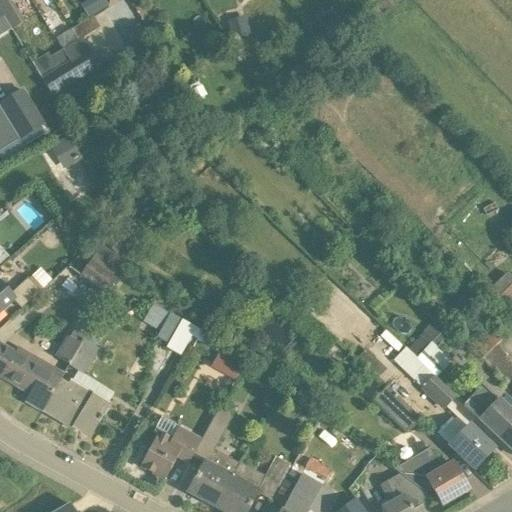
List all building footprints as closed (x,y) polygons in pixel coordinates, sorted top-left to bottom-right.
[(0,0),(0,13),(1,15),(11,31),(22,24),(7,0),(0,0)] [(88,19),(97,14),(91,4),(82,9),(88,19)] [(330,15),(310,27),(319,41),(339,28),(330,15)] [(93,17),(71,30),(76,39),(77,42),(83,39),(100,29),(93,17)] [(249,35),(243,18),(230,22),(236,39),(249,35)] [(60,49),(69,62),(55,70),(41,79),(46,88),(51,96),(100,67),(83,39),(77,42),(76,39),(60,49)] [(47,57),(55,70),(69,62),(60,49),(47,57)] [(190,92),(195,102),(206,96),(201,86),(190,92)] [(43,124),(22,88),(0,101),(0,108),(19,139),(43,124)] [(0,151),(18,140),(0,111),(0,151)] [(68,138),(54,147),(66,168),(81,160),(68,138)] [(125,218),(102,244),(120,260),(143,234),(125,218)] [(119,281),(90,259),(76,278),(106,299),(119,281)] [(511,281),(505,274),(488,290),(503,306),(511,297),(511,281)] [(304,302),(358,351),(381,326),(327,277),(304,302)] [(0,286),(0,311),(11,301),(20,310),(40,292),(28,279),(9,296),(0,286)] [(380,338),(391,348),(397,342),(386,332),(385,332),(380,338)] [(406,352),(416,361),(432,344),(422,335),(406,352)] [(64,337),(52,358),(67,367),(79,346),(64,337)] [(79,346),(67,367),(84,377),(98,353),(81,343),(79,346)] [(436,379),(452,362),(432,344),(416,361),(434,377),(436,379)] [(493,371),(505,359),(507,357),(497,346),(481,360),(493,371)] [(59,383),(0,347),(0,376),(29,394),(24,402),(42,413),(59,383)] [(422,389),(424,388),(434,377),(416,361),(406,352),(404,350),(392,363),(394,364),(422,389)] [(511,365),(505,359),(493,371),(510,388),(511,385),(511,365)] [(245,364),(238,376),(252,382),(257,372),(245,364)] [(436,379),(434,377),(424,388),(444,408),(454,397),(436,379)] [(67,388),(59,383),(42,413),(73,431),(75,427),(90,435),(97,423),(98,424),(101,419),(100,418),(107,406),(70,384),(67,388)] [(511,416),(481,387),(462,406),(511,452),(511,416)] [(418,418),(387,388),(373,403),(405,433),(418,418)] [(227,398),(221,408),(230,413),(233,408),(231,401),(227,398)] [(218,407),(206,432),(220,440),(232,415),(218,407)] [(449,447),(474,471),(492,451),(468,427),(449,447)] [(163,483),(176,460),(187,466),(192,458),(201,440),(179,428),(171,441),(158,434),(138,470),(163,483)] [(205,462),(206,463),(220,440),(206,432),(201,440),(192,458),(203,465),(205,462)] [(468,493),(451,463),(442,468),(431,450),(392,473),(397,476),(425,496),(432,492),(442,508),(468,493)] [(232,477),(214,509),(218,511),(246,511),(256,494),(270,501),(289,465),(275,458),(264,478),(239,464),(232,477)] [(303,474),(326,478),(328,466),(306,461),(303,474)] [(214,509),(232,477),(206,463),(205,462),(203,465),(187,495),(214,509)] [(411,511),(428,501),(425,496),(397,476),(379,487),(388,504),(380,509),(382,511),(411,511)] [(339,511),(363,511),(355,500),(339,511)]
